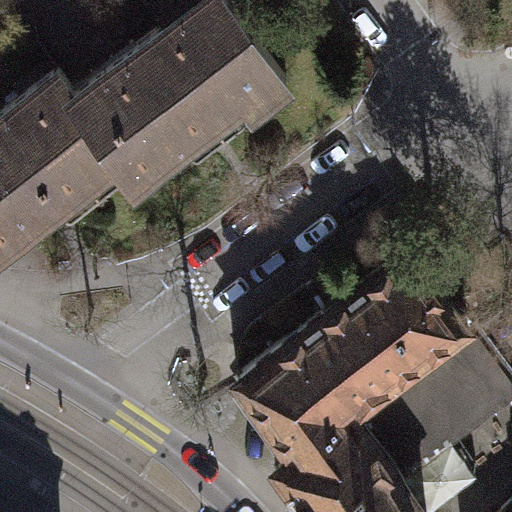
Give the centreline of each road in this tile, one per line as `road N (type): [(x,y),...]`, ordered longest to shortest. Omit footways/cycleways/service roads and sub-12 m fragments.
road 1 (residential): [(449,103),(70,377)]
road 2 (secondary): [(238,511),(174,447),(70,377)]
road 3 (residential): [(374,0),(449,103)]
